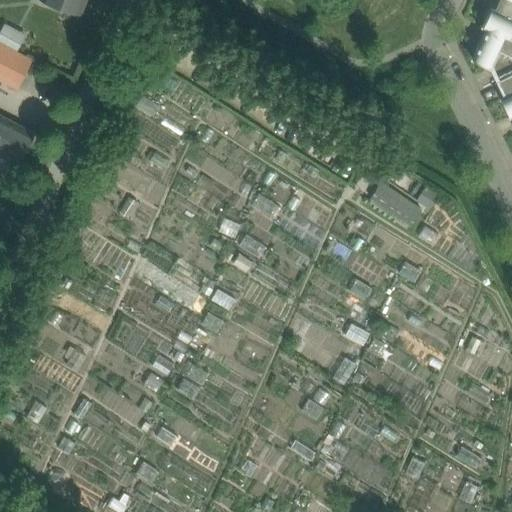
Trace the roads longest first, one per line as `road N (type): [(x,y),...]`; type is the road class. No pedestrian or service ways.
road 1 (unclassified): [(113,0),(0,282)]
road 2 (residential): [(511,208),(429,40),(447,0)]
